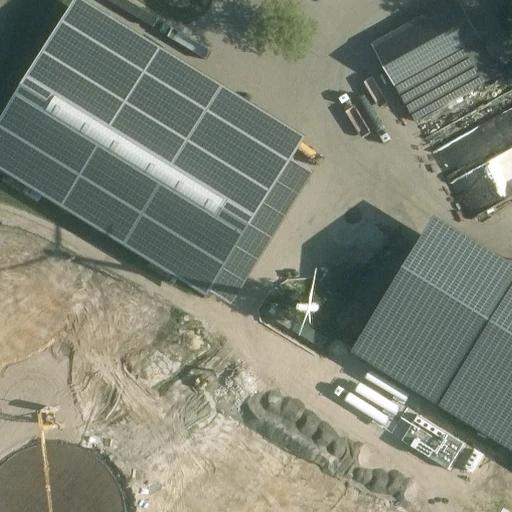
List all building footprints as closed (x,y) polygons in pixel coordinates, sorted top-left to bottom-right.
[(306,136),(86,0),(82,0),(0,134),(0,163),(211,293),(306,136)] [(457,0),(373,47),(396,89),(481,41),(459,3),(458,0),(457,0)] [(481,41),(396,89),(415,122),(469,92),(500,75),(481,41)] [(447,186),(467,220),(511,195),(511,153),(497,162),(485,141),(501,132),(494,120),(439,151),(456,181),(447,186)] [(511,263),(439,218),(357,350),(511,446),(511,263)] [(296,320),(272,305),(266,315),(290,330),(296,320)] [(327,339),(299,321),(292,332),(320,349),(327,339)]
